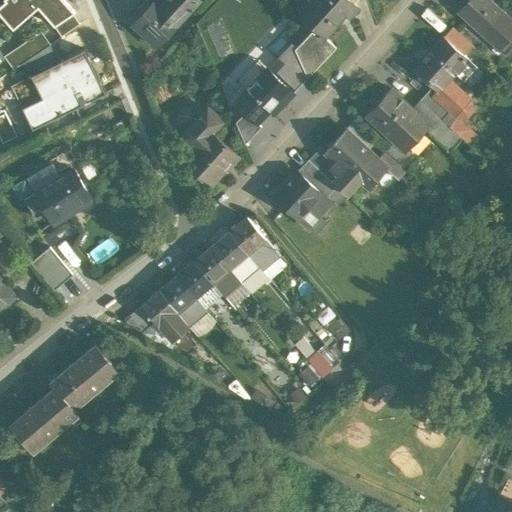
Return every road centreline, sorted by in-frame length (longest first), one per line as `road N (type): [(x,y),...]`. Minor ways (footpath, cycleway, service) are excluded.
road 1 (residential): [(192,234),(420,0)]
road 2 (residential): [(192,234),(99,0)]
road 3 (residential): [(0,379),(192,234)]
